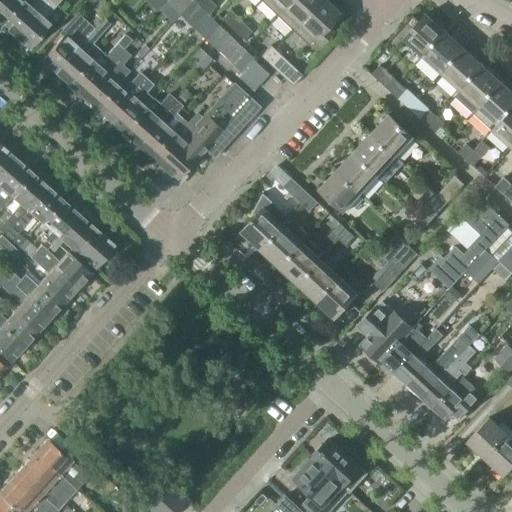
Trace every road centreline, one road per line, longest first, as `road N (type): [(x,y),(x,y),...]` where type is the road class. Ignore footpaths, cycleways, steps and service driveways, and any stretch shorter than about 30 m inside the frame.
road 1 (residential): [(173,235),(391,3)]
road 2 (residential): [(0,429),(173,235)]
road 3 (tertiary): [(173,235),(0,77)]
road 4 (tertiary): [(329,377),(173,235)]
road 5 (tertiary): [(478,511),(329,377)]
road 6 (residential): [(329,377),(209,511)]
